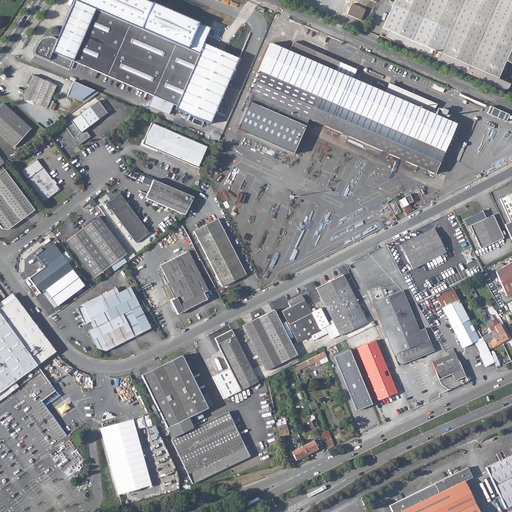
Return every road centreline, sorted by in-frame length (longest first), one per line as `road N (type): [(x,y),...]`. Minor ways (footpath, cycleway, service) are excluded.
road 1 (residential): [(0,264),(68,352),(101,367),(143,358),(250,304)]
road 2 (unknown): [(345,255),(393,364),(416,368),(436,347),(381,237)]
road 3 (unclassified): [(250,304),(511,171)]
road 4 (residential): [(269,0),(511,105)]
road 5 (residential): [(325,511),(511,419)]
road 6 (primary): [(511,377),(330,463)]
road 7 (primary): [(337,477),(511,399)]
road 8 (primary): [(330,463),(188,511)]
road 9 (residential): [(0,259),(94,187),(103,161)]
